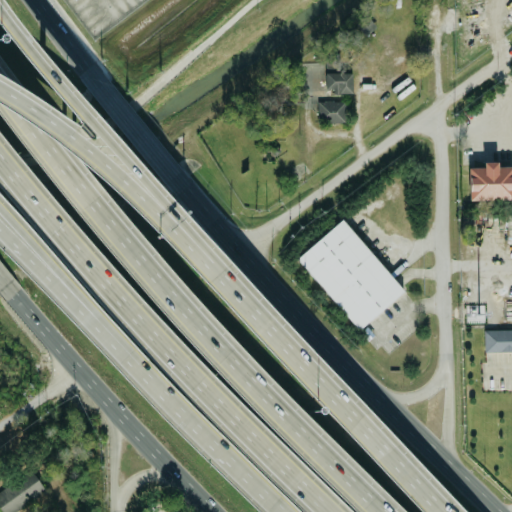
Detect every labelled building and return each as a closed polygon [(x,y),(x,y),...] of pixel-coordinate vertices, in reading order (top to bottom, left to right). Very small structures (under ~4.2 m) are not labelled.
[(339,71),(339,51),(325,51),(325,92),(351,92),(351,71),(339,71)] [(317,99),(317,121),(344,121),(344,99),(317,99)] [(468,166),(468,199),(511,198),(511,169),(510,164),(496,164),(496,160),(482,160),(482,166),(468,166)] [(402,291),(342,217),(296,255),(356,328),(402,291)] [(511,327),(483,328),(484,350),(511,349),(511,327)] [(11,511),(45,492),(31,470),(0,489),(0,508),(2,511),(11,511)]
